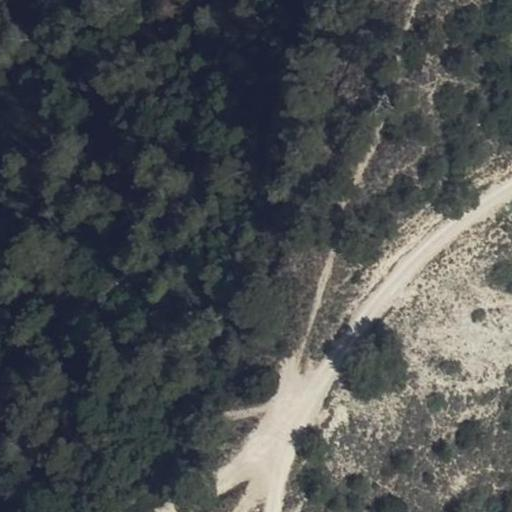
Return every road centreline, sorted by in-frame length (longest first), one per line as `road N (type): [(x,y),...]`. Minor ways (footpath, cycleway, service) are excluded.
road 1 (track): [(511,186),(461,218),(366,314),(287,418)]
road 2 (track): [(175,511),(287,418)]
